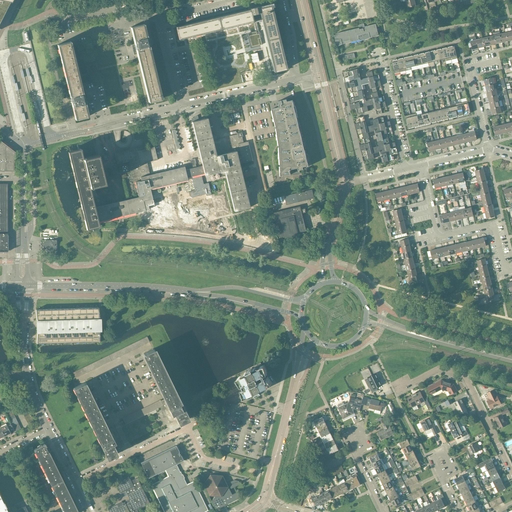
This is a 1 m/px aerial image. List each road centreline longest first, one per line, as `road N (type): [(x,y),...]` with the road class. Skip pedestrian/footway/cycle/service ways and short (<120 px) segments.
road 1 (residential): [(511,472),(463,374),(440,368),(395,391)]
road 2 (residential): [(511,270),(504,268),(492,225),(437,234),(420,165)]
road 3 (secondary): [(27,285),(190,292)]
road 4 (residential): [(121,23),(117,8),(62,20),(66,36),(118,24)]
road 5 (unclassified): [(20,238),(20,143),(0,127)]
